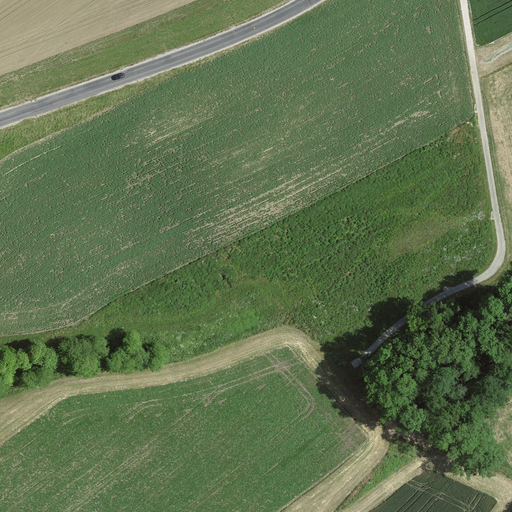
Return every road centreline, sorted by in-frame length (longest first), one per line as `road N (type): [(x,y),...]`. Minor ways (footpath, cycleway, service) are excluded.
road 1 (track): [(462,0),(500,255),(490,271),(422,307),(355,365)]
road 2 (tertiary): [(311,0),(224,42),(0,119)]
